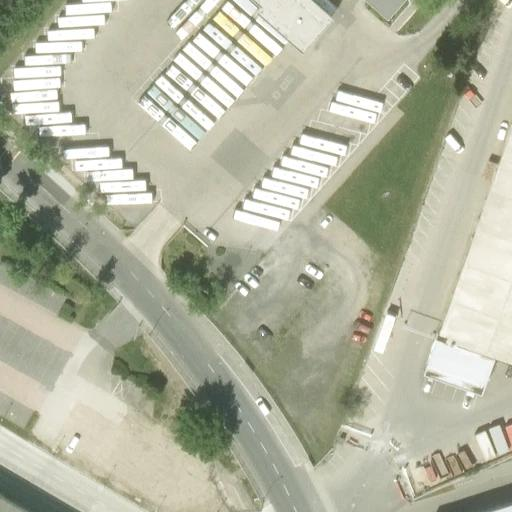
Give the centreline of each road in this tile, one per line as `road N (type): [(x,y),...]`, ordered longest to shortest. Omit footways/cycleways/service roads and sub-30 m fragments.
road 1 (unclassified): [(294,511),(268,458),(184,334),(127,270),(0,155)]
road 2 (unknown): [(313,241),(347,271),(352,286),(293,395)]
